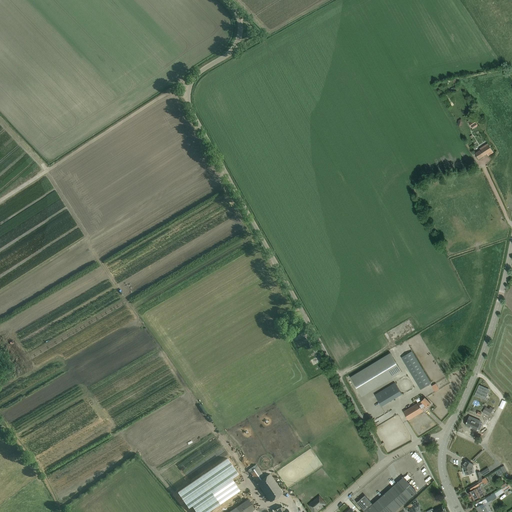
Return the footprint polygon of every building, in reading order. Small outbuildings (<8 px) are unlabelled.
[(478,126),(473,118),(467,122),(472,129),(478,126)] [(489,155),(490,154),(491,153),(490,152),(492,151),(488,144),(480,149),(480,150),(475,154),(478,159),(488,153),(489,155)] [(431,383),(419,363),(412,351),(402,357),(421,389),(431,383)] [(390,353),(350,377),(362,396),(402,372),(390,353)] [(316,366),(322,363),(320,358),(314,360),(316,366)] [(402,394),(395,382),(375,395),(381,406),(402,394)] [(479,385),(474,396),(484,400),(489,390),(479,385)] [(403,412),(408,420),(420,414),(423,412),(422,411),(426,407),(427,408),(431,404),(425,398),(421,402),(418,404),(418,403),(403,412)] [(489,416),(492,411),(486,407),(482,413),(489,416)] [(469,416),(465,425),(477,431),(477,429),(479,430),(482,425),(480,424),(481,421),(469,416)] [(419,465),(426,461),(423,455),(420,457),(419,454),(415,456),(419,465)] [(186,492),(154,455),(147,461),(179,498),(186,492)] [(463,468),(462,468),(464,476),(475,473),(472,464),(465,460),(464,463),(462,466),(463,468)] [(250,471),(271,501),(283,492),(270,474),(265,477),(258,466),(250,471)] [(403,478),(388,491),(375,503),(367,493),(356,503),(364,511),(394,511),(417,492),(403,478)] [(469,487),(469,488),(471,490),(472,490),(472,491),(468,493),(472,501),(480,497),(476,489),(475,489),(475,488),(479,486),(477,482),(469,487)] [(497,493),(500,498),(508,494),(506,489),(497,493)] [(493,502),(500,498),(497,494),(490,498),(493,502)] [(320,495),(307,506),(312,511),(315,511),(326,503),(320,495)] [(192,503),(188,498),(182,504),(186,509),(192,503)] [(251,511),(255,509),(249,499),(229,511),(251,511)] [(486,499),(475,504),(477,507),(476,508),(478,511),(487,511),(484,504),(487,502),(486,499)] [(210,511),(211,511),(202,500),(196,505),(201,511),(210,511)]
